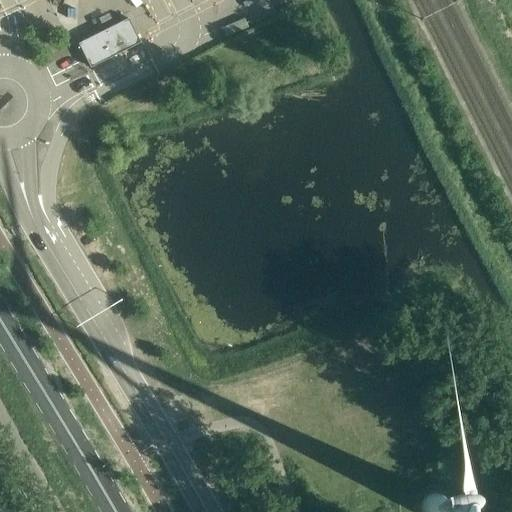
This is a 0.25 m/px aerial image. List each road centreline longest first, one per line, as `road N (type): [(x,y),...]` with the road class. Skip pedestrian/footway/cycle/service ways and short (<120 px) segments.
road 1 (unclassified): [(206,511),(24,196)]
road 2 (secondary): [(114,511),(0,321)]
